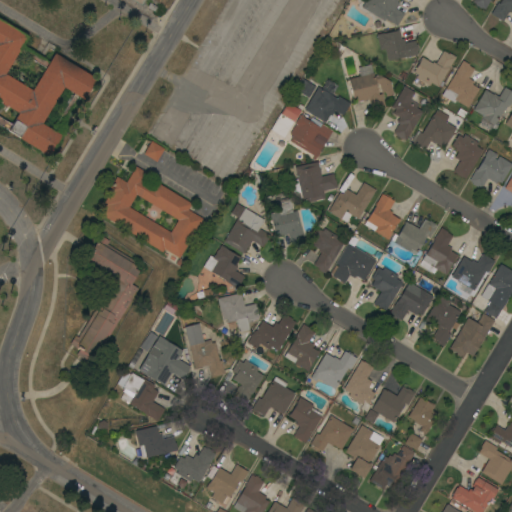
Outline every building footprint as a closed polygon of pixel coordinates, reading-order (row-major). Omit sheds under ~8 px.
[(361,7),(365,0),(397,0),(396,2),(398,4),(395,9),(403,14),(396,26),(385,19),(384,21),(361,7)] [(489,0),(484,9),(481,7),(480,8),(475,5),(476,4),(472,2),(473,0),(489,0)] [(511,0),(511,13),(508,11),(502,21),(490,14),(497,2),(499,4),(501,0),(511,0)] [(18,138),(19,137),(0,125),(0,19),(27,36),(21,46),(48,62),(54,53),(95,78),(82,99),(78,96),(56,133),(60,135),(48,156),(18,138)] [(404,57),(386,60),(384,49),(379,50),(376,34),(382,33),(383,34),(396,31),(396,30),(398,29),(400,39),(403,39),(404,43),(414,41),(415,44),(417,44),(418,50),(416,51),(417,55),(404,57)] [(437,87),(430,83),(429,86),(415,78),(417,75),(413,72),(419,61),(421,57),(431,63),(432,62),(435,63),(442,51),(448,54),(448,53),(455,57),(437,87)] [(467,108),(455,100),(453,103),(441,95),(462,60),(469,65),(468,66),(473,69),(467,78),(473,81),(471,84),(478,89),(467,108)] [(393,95),(386,96),(384,92),(381,92),(379,84),(375,85),(378,95),(381,94),(385,108),(376,110),(376,109),(374,110),(374,109),(370,109),(368,99),(353,103),(352,99),(353,99),(348,79),(360,76),(357,68),(370,64),(373,76),(379,75),(389,81),(393,95)] [(314,86),(308,98),(294,90),(301,78),(314,86)] [(403,86),(414,92),(409,100),(417,104),(415,108),(422,111),(410,131),(413,133),(411,137),(408,135),(405,140),(401,138),(401,139),(395,136),(396,135),(392,133),(398,124),(395,122),(398,117),(392,113),(394,110),(390,107),(403,86)] [(317,87),(336,99),(338,96),(349,103),(342,115),(334,110),(331,116),(328,114),(323,122),(303,110),(317,87)] [(505,106),(494,125),(481,117),(482,116),(472,110),(484,90),(493,95),(493,94),(498,97),(503,87),(510,91),(511,90),(511,100),(509,106),(508,105),(506,107),(505,106)] [(286,103),(300,111),(293,122),(292,122),(283,138),(270,130),(286,103)] [(443,148),(435,143),(434,144),(430,141),(424,150),(418,147),(417,148),(411,144),(418,132),(421,133),(433,114),(439,105),(450,112),(445,122),(455,128),(443,148)] [(455,114),(459,107),(466,112),(462,118),(455,114)] [(511,108),(503,124),(511,129),(511,132),(511,134),(511,108)] [(290,141),(291,139),(290,138),(291,136),(289,134),(295,125),(294,124),(300,114),(304,117),(304,118),(319,127),(321,124),(332,131),(325,141),(316,135),(313,139),(323,145),(314,160),(312,159),(313,156),(290,141)] [(465,179),(461,177),(456,174),(456,173),(452,171),(459,161),(454,157),(457,152),(454,150),(455,148),(451,145),(457,135),(462,138),(464,134),(477,143),(475,146),(482,150),(465,179)] [(143,154),(150,141),(163,149),(156,162),(143,154)] [(511,164),(500,183),(497,181),(495,184),(486,178),(481,188),(477,186),(477,187),(471,184),(472,183),(468,181),(475,169),(476,170),(484,157),(483,156),(487,149),(496,154),(494,159),(496,160),(498,156),(511,164)] [(300,192),(293,194),(290,180),(297,179),(294,167),(317,162),(318,162),(319,168),(318,168),(320,176),(332,174),(334,180),(335,179),(337,187),(322,191),(324,198),(306,202),(301,200),(300,192)] [(99,214),(104,206),(102,205),(110,192),(107,191),(116,176),(125,182),(135,166),(148,174),(143,182),(152,187),(155,182),(191,204),(187,210),(202,219),(179,258),(163,249),(162,252),(99,214)] [(511,171),(502,189),(511,194),(511,205),(511,207),(511,171)] [(339,192),(342,194),(345,189),(355,195),(362,182),(375,190),(357,219),(350,215),(346,222),(340,219),(340,220),(327,212),(339,192)] [(381,194),(384,196),(385,194),(391,198),(390,199),(393,201),(388,210),(391,212),(390,214),(399,220),(397,223),(396,223),(390,232),(391,233),(387,240),(373,231),(374,231),(363,225),(375,206),(374,205),(381,194)] [(304,241),(290,245),(287,234),(275,237),(270,220),(269,220),(268,214),(276,212),(274,203),(288,199),(292,212),(296,211),(304,241)] [(223,241),(236,218),(237,219),(244,208),(263,220),(258,228),(270,235),(265,242),(261,247),(251,241),(243,254),(223,241)] [(429,238),(426,236),(414,255),(393,242),(404,224),(403,223),(404,221),(408,224),(409,223),(418,229),(424,219),(428,222),(429,221),(436,225),(429,238)] [(337,237),(336,240),(342,244),(324,273),(317,269),(318,268),(313,265),(320,253),(318,251),(319,249),(309,243),(312,238),(310,237),(315,228),(317,229),(318,229),(322,231),(323,228),(337,237)] [(446,245),(451,248),(449,251),(457,256),(455,258),(455,257),(448,268),(449,268),(445,275),(436,269),(433,274),(419,265),(433,240),(432,240),(440,228),(447,232),(446,233),(451,236),(446,245)] [(95,358),(89,354),(85,361),(76,355),(79,350),(69,344),(74,335),(77,337),(114,277),(86,260),(101,236),(109,241),(107,244),(137,263),(134,268),(138,271),(130,284),(138,288),(95,358)] [(209,255),(213,257),(220,245),(226,249),(236,256),(237,255),(240,257),(235,265),(237,267),(234,271),(243,276),(241,279),(243,280),(239,286),(238,285),(236,288),(234,287),(232,289),(223,283),(225,281),(202,267),(209,255)] [(375,260),(363,281),(355,276),(353,278),(348,275),(343,283),(331,276),(332,274),(330,273),(335,265),(337,266),(338,264),(341,266),(353,246),(375,260)] [(462,256),(470,261),(471,260),(476,263),(481,254),(494,261),(487,273),(484,271),(478,282),(479,283),(476,287),(475,287),(474,289),(477,291),(470,303),(466,300),(468,296),(457,288),(460,283),(450,277),(462,256)] [(499,264),(511,271),(511,273),(510,277),(511,278),(511,289),(495,318),(483,311),(489,302),(486,300),(494,288),(487,284),(499,264)] [(370,285),(374,280),(370,278),(377,267),(381,270),(383,267),(397,275),(395,278),(402,282),(384,311),(372,304),(380,291),(370,285)] [(432,296),(420,315),(417,313),(415,315),(407,310),(401,320),(398,318),(397,319),(391,316),(392,314),(389,313),(396,301),(397,302),(408,282),(432,296)] [(219,308),(216,298),(240,293),(243,306),(255,303),(258,317),(258,318),(258,319),(249,321),(250,323),(247,323),(249,330),(238,332),(235,320),(226,322),(226,319),(222,320),(219,308)] [(447,333),(450,334),(443,345),(440,344),(439,345),(436,343),(437,341),(431,338),(437,329),(432,326),(433,325),(424,320),(440,294),(450,301),(448,305),(460,312),(447,333)] [(461,327),(459,326),(461,323),(463,324),(467,318),(476,323),(482,313),(493,320),(483,337),(484,337),(479,345),(478,344),(471,356),(465,352),(462,357),(461,356),(460,358),(454,355),(455,353),(448,349),(461,327)] [(259,343),(256,349),(246,343),(250,337),(249,337),(251,334),(252,334),(254,330),(255,331),(261,321),(271,327),(274,322),(277,324),(283,315),(286,317),(287,316),(292,319),(291,320),(295,322),(277,351),(270,347),(269,350),(259,343)] [(184,327),(198,323),(203,342),(210,340),(211,343),(214,342),(219,361),(221,360),(224,374),(210,377),(207,365),(194,369),(184,327)] [(309,328),(308,329),(314,333),(308,341),(313,344),(311,347),(319,352),(318,354),(317,354),(310,364),(311,364),(307,371),(284,357),(286,353),(285,352),(295,337),(294,336),(302,324),(309,328)] [(158,336),(182,351),(177,360),(190,367),(185,375),(184,374),(182,379),(171,373),(166,382),(165,382),(163,386),(161,384),(162,383),(145,374),(137,370),(158,336)] [(324,353),(332,358),(333,357),(338,360),(344,351),(347,353),(347,351),(353,355),(352,356),(356,359),(349,370),(347,368),(334,389),(317,379),(315,382),(309,378),(324,353)] [(231,379),(235,373),(231,371),(240,357),(256,368),(255,369),(256,370),(255,371),(263,376),(245,404),(232,396),(238,386),(239,387),(240,385),(231,379)] [(360,360),(372,367),(365,378),(371,382),(368,387),(370,389),(369,391),(374,393),(367,404),(363,401),(361,405),(347,396),(349,393),(343,389),(360,360)] [(128,403),(131,397),(122,392),(124,388),(116,383),(122,374),(128,377),(131,372),(142,379),(143,378),(154,385),(152,388),(158,392),(152,401),(164,409),(157,421),(128,403)] [(282,414),(274,408),(273,409),(268,407),(263,416),(257,412),(256,413),(250,410),(258,398),(260,399),(272,380),(273,380),(275,377),(286,383),(284,387),(294,394),(282,414)] [(371,410),(381,393),(380,392),(382,389),(386,391),(386,390),(396,396),(401,386),(406,389),(407,388),(414,393),(407,405),(403,403),(392,422),(371,410)] [(304,443),(292,436),(298,427),(294,424),(296,421),(287,416),(289,414),(296,404),(295,403),(299,397),(312,405),(311,408),(321,414),(320,416),(321,416),(304,443)] [(419,397),(430,404),(431,403),(434,405),(431,410),(437,414),(429,427),(425,434),(418,430),(421,426),(418,425),(416,427),(412,425),(414,421),(407,417),(419,397)] [(371,423),(363,418),(369,409),(377,414),(371,423)] [(330,415),(352,429),(340,450),(332,445),(332,446),(326,442),(321,451),(319,450),(318,451),(312,448),(313,447),(309,444),(316,433),(318,435),(330,415)] [(511,448),(500,441),(498,443),(488,437),(490,433),(489,432),(492,427),(493,428),(495,425),(504,430),(507,425),(508,426),(511,419),(511,448)] [(361,425),(372,432),(372,431),(383,438),(378,445),(379,445),(368,463),(370,464),(369,465),(370,466),(362,478),(348,469),(353,461),(350,459),(352,457),(344,452),(361,425)] [(155,426),(157,434),(161,433),(162,439),(173,436),(174,443),(175,442),(177,450),(145,458),(145,456),(141,457),(138,446),(137,446),(134,431),(155,426)] [(403,443),(410,433),(421,440),(415,451),(403,443)] [(511,465),(500,484),(480,472),(488,459),(478,452),(481,447),(480,447),(484,440),(496,448),(495,450),(511,460),(511,465)] [(375,469),(372,468),(373,465),(376,467),(387,449),(396,455),(402,445),(414,452),(391,489),(385,485),(382,490),(368,481),(375,469)] [(191,479),(189,481),(175,473),(177,470),(172,468),(179,456),(183,459),(185,455),(192,459),(194,454),(197,456),(202,447),(206,449),(207,448),(212,451),(211,452),(214,454),(197,483),(191,479)] [(240,483),(238,481),(228,497),(229,497),(225,504),(222,503),(221,504),(210,497),(213,493),(205,488),(208,483),(216,470),(216,469),(217,467),(229,474),(235,464),(247,471),(240,483)] [(261,511),(239,511),(232,507),(244,487),(243,486),(251,474),(254,477),(255,476),(260,479),(260,480),(263,482),(257,492),(266,497),(264,499),(268,502),(261,511)] [(467,491),(469,489),(470,490),(473,486),(471,485),(476,477),(496,489),(491,498),(489,497),(479,511),(474,511),(451,497),(453,494),(452,494),(455,488),(456,489),(458,485),(467,491)] [(266,511),(273,501),(285,508),(291,498),(304,505),(299,511),(266,511)]
